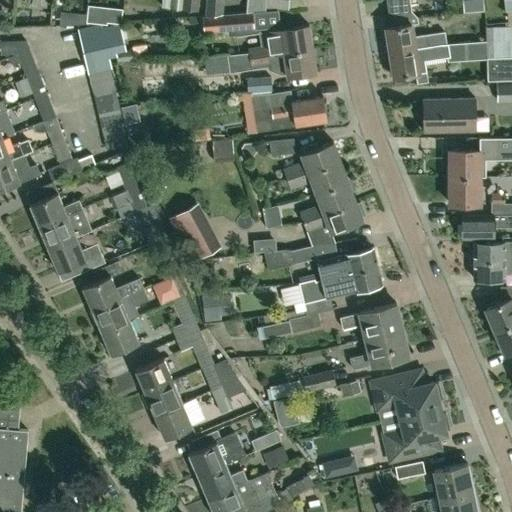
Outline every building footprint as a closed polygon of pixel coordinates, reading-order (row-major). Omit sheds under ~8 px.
[(198,11),(198,0),(161,0),(161,7),(169,8),(198,11)] [(207,0),(206,14),(223,13),(223,0),(207,0)] [(247,0),(246,11),(265,9),(265,0),(247,0)] [(265,0),(265,9),(266,9),(266,7),(288,9),(288,0),(265,0)] [(386,0),(388,14),(411,11),(409,0),(386,0)] [(511,0),(503,0),(505,10),(511,8),(511,0)] [(121,23),(121,21),(122,8),(107,7),(105,21),(112,22),(121,23)] [(205,31),(254,28),(253,12),(204,15),(205,31)] [(82,39),(102,34),(100,22),(79,27),(82,39)] [(442,44),(448,43),(448,42),(446,43),(444,30),(413,35),(411,23),(385,27),(389,52),(415,48),(426,46),(442,44)] [(249,57),(313,47),(309,24),(279,28),(279,29),(263,31),(265,45),(248,48),(249,57)] [(84,50),(105,45),(102,34),(82,39),(84,50)] [(0,42),(0,54),(13,53),(29,47),(27,39),(0,40),(0,42)] [(461,59),(486,57),(486,40),(460,42),(461,59)] [(392,77),(416,73),(417,83),(428,81),(426,71),(424,60),(450,56),(448,43),(442,44),(426,46),(415,48),(389,52),(392,77)] [(87,61),(107,56),(105,45),(84,50),(87,61)] [(25,74),(38,69),(29,47),(13,53),(17,53),(17,54),(10,57),(14,67),(15,70),(23,67),(25,74)] [(249,57),(248,51),(228,53),(230,70),(251,67),(268,65),(267,69),(280,74),(285,73),(285,75),(316,70),(313,47),(249,57)] [(132,59),(131,49),(116,50),(117,60),(132,59)] [(89,72),(110,67),(107,56),(87,61),(89,72)] [(511,56),(499,57),(500,80),(511,79),(511,56)] [(499,57),(486,57),(486,59),(487,80),(500,80),(499,57)] [(91,83),(112,78),(110,67),(89,72),(91,83)] [(34,97),(47,92),(38,69),(25,74),(34,97)] [(248,91),(271,90),(270,76),(247,77),(248,91)] [(94,94),(114,89),(112,78),(91,83),(94,94)] [(497,101),(511,100),(511,82),(496,83),(497,101)] [(96,105),(117,100),(114,89),(94,94),(96,105)] [(253,109),(270,106),(272,117),(293,113),(294,124),(326,119),(322,95),(290,100),(289,89),(268,93),(251,95),(253,109)] [(43,119),(55,114),(47,92),(34,97),(43,119)] [(423,130),(475,129),(488,129),(488,116),(474,116),(474,97),(422,98),(423,130)] [(99,116),(119,111),(117,100),(96,105),(99,116)] [(0,135),(3,135),(13,131),(5,108),(0,109),(0,135)] [(101,127),(122,122),(119,111),(99,116),(101,127)] [(55,114),(43,119),(43,120),(47,130),(51,142),(64,137),(55,114)] [(104,137),(124,132),(122,122),(101,127),(104,137)] [(106,148),(127,144),(124,132),(104,137),(106,148)] [(6,145),(3,135),(0,135),(0,161),(11,157),(32,149),(27,137),(19,141),(19,140),(6,145)] [(72,158),(72,157),(64,137),(51,142),(60,163),(48,168),(52,180),(82,168),(81,168),(82,168),(95,163),(91,154),(78,159),(77,156),(72,158)] [(271,154),(295,151),(293,137),(269,140),(271,154)] [(319,146),(316,140),(299,147),(300,153),(302,153),(305,160),(284,168),(287,177),(308,169),(309,171),(341,159),(334,141),(319,146)] [(450,175),(479,174),(479,148),(450,148),(450,175)] [(16,170),(11,157),(0,161),(0,188),(20,180),(21,181),(40,174),(36,162),(16,170)] [(348,179),(341,159),(309,171),(308,169),(287,177),(292,188),(312,180),(316,191),(348,179)] [(125,188),(137,183),(128,161),(116,166),(125,188)] [(479,202),(479,174),(450,175),(449,202),(479,202)] [(304,221),(324,213),(324,212),(356,200),(348,179),(316,191),(321,203),(301,211),(304,221)] [(134,211),(147,206),(137,183),(125,188),(131,201),(116,207),(120,216),(134,210),(134,211)] [(64,204),(58,190),(29,202),(38,224),(82,206),(79,198),(64,204)] [(511,201),(505,202),(504,191),(491,192),(491,213),(511,212),(511,201)] [(357,202),(356,200),(324,212),(324,213),(304,221),(308,230),(306,231),(309,239),(363,218),(362,215),(366,214),(361,200),(357,202)] [(191,262),(221,246),(197,202),(167,217),(191,262)] [(153,203),(147,206),(134,211),(141,227),(160,219),(153,203)] [(48,247),(77,235),(92,229),(83,207),(82,206),(38,224),(48,247)] [(493,226),(511,226),(511,212),(491,213),(491,214),(488,214),(488,215),(461,215),(461,236),(493,236),(493,226)] [(97,242),(83,248),(77,235),(48,247),(58,270),(77,262),(80,270),(91,266),(105,260),(100,248),(97,242)] [(318,256),(315,244),(335,241),(334,240),(311,243),(311,244),(291,248),(291,249),(286,248),(264,250),(268,268),(318,256)] [(473,241),(473,259),(511,259),(511,241),(503,241),(473,241)] [(378,264),(374,246),(346,253),(334,256),(335,263),(321,267),(324,277),(378,264)] [(163,277),(175,271),(166,250),(153,255),(163,277)] [(117,285),(112,273),(123,268),(118,258),(93,269),(97,279),(83,285),(92,307),(121,295),(144,285),(140,275),(117,285)] [(511,259),(473,259),(473,278),(504,278),(504,272),(511,271),(511,259)] [(299,282),(304,301),(330,295),(343,292),(354,289),(383,282),(378,264),(324,277),(322,277),(322,279),(315,281),(314,278),(299,282)] [(172,299),(185,293),(175,271),(163,277),(172,299)] [(484,307),(493,330),(511,321),(511,300),(511,297),(511,296),(511,284),(501,285),(501,297),(507,297),(484,307)] [(231,314),(229,292),(218,294),(218,290),(202,292),(205,320),(221,319),(220,315),(231,314)] [(92,307),(102,329),(131,316),(138,313),(129,291),(121,295),(92,307)] [(176,339),(200,329),(185,293),(172,299),(182,322),(171,326),(176,339)] [(333,308),(330,295),(304,301),(303,301),(306,314),(333,308)] [(403,329),(397,302),(340,316),(343,328),(363,323),(366,338),(403,329)] [(293,331),(322,325),(318,311),(307,314),(289,318),(290,319),(292,330),(293,331)] [(112,352),(141,340),(131,316),(102,329),(112,352)] [(280,321),(262,325),(264,337),(282,333),(280,321)] [(503,352),(511,348),(511,321),(493,330),(503,352)] [(214,362),(200,329),(176,339),(181,350),(192,345),(201,367),(214,362)] [(352,369),(409,355),(403,329),(366,338),(370,353),(350,357),(352,369)] [(144,391),(174,379),(164,356),(135,369),(144,391)] [(210,389),(223,383),(214,362),(201,367),(210,389)] [(306,390),(335,383),(332,369),(303,376),(306,390)] [(416,385),(413,383),(410,371),(371,380),(377,404),(396,400),(400,416),(440,406),(438,399),(442,398),(439,383),(434,384),(434,381),(416,385)] [(154,412),(183,400),(174,379),(144,391),(141,393),(147,407),(151,405),(154,412)] [(345,394),(358,391),(356,379),(342,383),(345,394)] [(220,412),(233,407),(223,383),(210,389),(220,412)] [(277,410),(294,406),(291,394),(274,398),(277,410)] [(164,436),(193,424),(183,400),(154,412),(164,436)] [(23,428),(18,428),(13,427),(0,425),(0,413),(14,414),(19,415),(20,405),(0,403),(0,508),(20,510),(23,480),(28,429),(23,428)] [(441,414),(440,406),(400,416),(404,431),(384,436),(390,460),(429,451),(426,439),(429,436),(446,432),(445,429),(449,428),(446,413),(441,414)] [(18,424),(19,419),(19,415),(14,414),(0,413),(0,425),(13,427),(18,428),(18,424)] [(235,430),(220,436),(217,428),(191,439),(195,449),(189,452),(198,474),(237,457),(237,458),(246,454),(235,430)] [(276,428),(268,432),(273,442),(281,439),(276,428)] [(269,469),(289,461),(283,444),(263,452),(269,469)] [(341,470),(337,456),(321,460),(325,474),(341,470)] [(232,473),(227,462),(237,458),(237,457),(198,474),(207,496),(268,470),(268,469),(248,478),(244,468),(232,473)] [(397,477),(425,471),(422,459),(395,465),(397,477)] [(440,496),(472,490),(467,463),(434,469),(440,496)] [(244,511),(261,511),(277,504),(282,502),(282,503),(292,498),(291,497),(302,491),(296,480),(285,486),(286,488),(278,492),(268,470),(207,496),(214,511),(232,511),(243,508),(244,511)] [(476,511),(472,490),(440,496),(442,511),(476,511)] [(376,503),(379,511),(392,505),(388,498),(376,503)]
